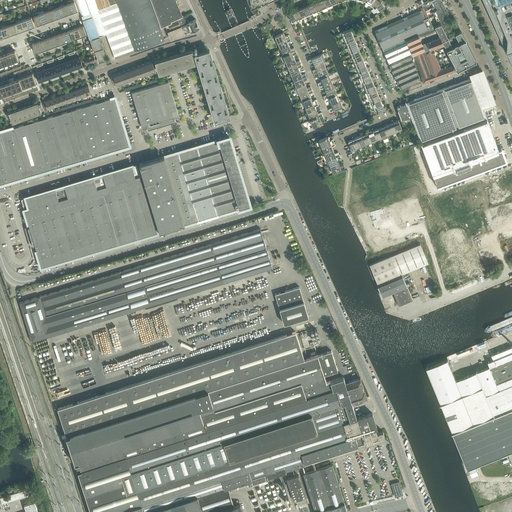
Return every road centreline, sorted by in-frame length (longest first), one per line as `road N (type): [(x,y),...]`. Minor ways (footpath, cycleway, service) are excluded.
road 1 (tertiary): [(422,511),(288,202)]
road 2 (tertiary): [(0,252),(9,274),(26,281),(288,202)]
road 3 (residential): [(349,167),(336,139),(394,113),(360,33),(395,11)]
road 4 (residential): [(0,107),(168,47),(210,40)]
road 5 (track): [(54,420),(15,305),(15,279)]
road 6 (unclassified): [(0,195),(140,153)]
road 7 (residential): [(454,0),(500,104),(506,102)]
